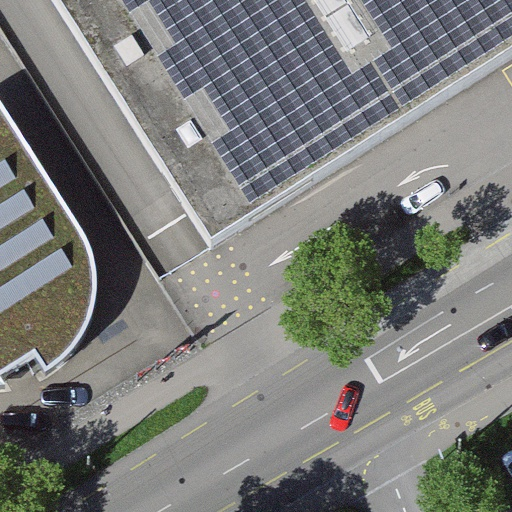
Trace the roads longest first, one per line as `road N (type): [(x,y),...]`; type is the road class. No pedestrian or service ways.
road 1 (primary): [(348,403),(163,511)]
road 2 (primary): [(511,307),(348,403)]
road 3 (residential): [(348,403),(405,511)]
